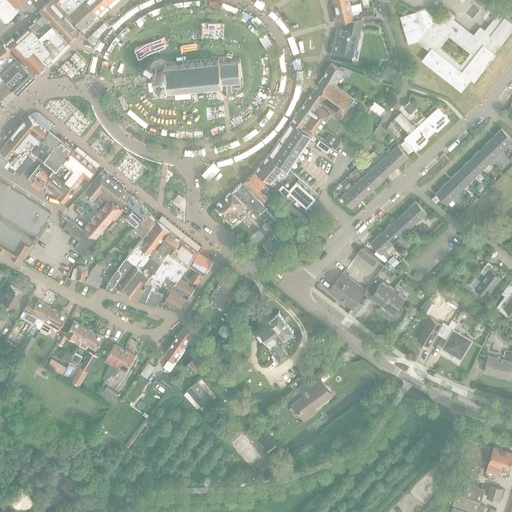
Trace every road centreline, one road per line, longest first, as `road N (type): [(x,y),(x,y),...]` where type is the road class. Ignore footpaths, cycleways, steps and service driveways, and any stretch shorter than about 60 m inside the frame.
road 1 (tertiary): [(511,424),(410,379),(292,292)]
road 2 (tertiary): [(189,160),(219,157),(256,138),(287,94),(291,61),(282,37),(261,13),(232,0)]
road 3 (residential): [(323,197),(405,87),(381,0)]
road 4 (residential): [(353,228),(511,75)]
road 5 (tertiary): [(189,160),(121,139),(92,84)]
